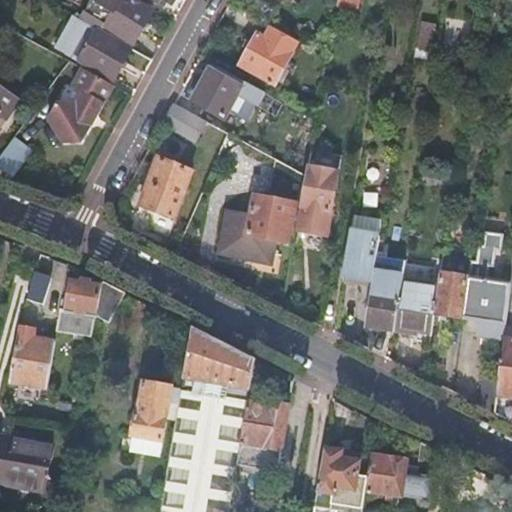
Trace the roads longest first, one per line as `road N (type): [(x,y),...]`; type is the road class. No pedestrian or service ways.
road 1 (residential): [(322,361),(76,237)]
road 2 (residential): [(203,0),(76,237)]
road 3 (residential): [(511,458),(322,361)]
road 4 (residential): [(322,361),(282,511)]
